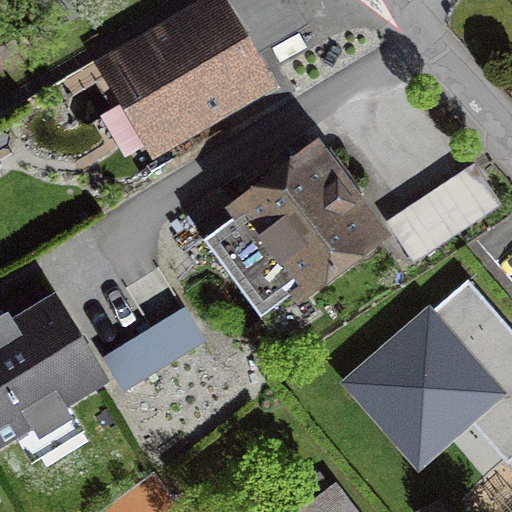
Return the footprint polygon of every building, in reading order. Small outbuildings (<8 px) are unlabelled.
[(164,137),(260,81),(217,6),(120,63),(113,91),(140,97),(164,137)] [(327,152),(203,249),(261,324),(375,235),(351,203),(361,196),(327,152)] [(511,344),(465,292),(352,392),(417,465),(492,398),(511,420),(511,344)] [(58,303),(0,337),(0,451),(107,387),(113,397),(194,349),(177,320),(96,368),(58,303)] [(342,511),(333,499),(314,511),(342,511)]
